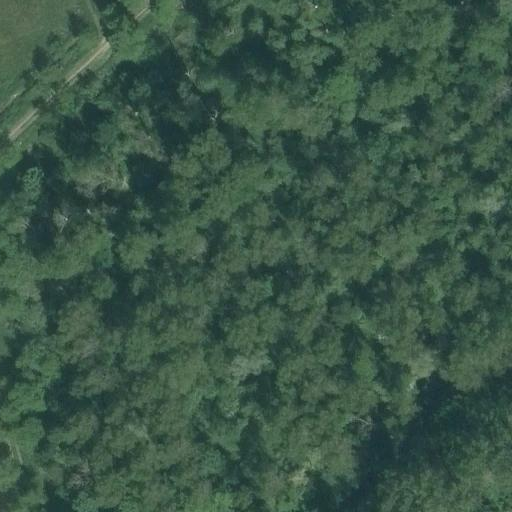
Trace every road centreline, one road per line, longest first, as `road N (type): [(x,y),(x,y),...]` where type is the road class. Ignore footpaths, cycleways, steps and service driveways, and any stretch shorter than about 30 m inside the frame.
road 1 (track): [(157,0),(0,147)]
road 2 (track): [(0,384),(35,511)]
